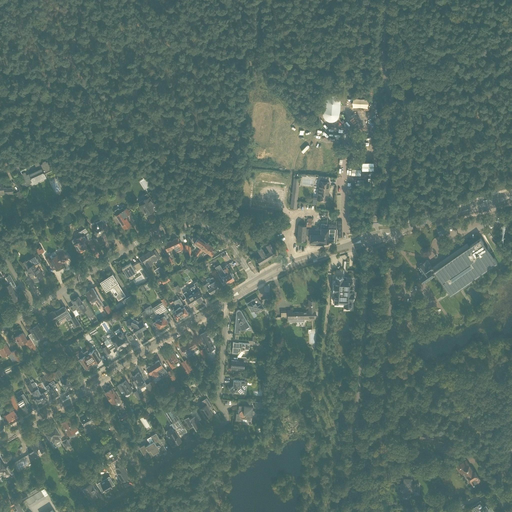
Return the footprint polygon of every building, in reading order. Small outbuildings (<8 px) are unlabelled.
[(29,180),(31,179),(32,182),(46,176),(44,172),(51,168),(49,164),(48,164),(47,161),(45,162),(45,161),(42,162),(43,163),(40,164),(38,161),(34,163),(37,170),(26,175),(25,172),(22,173),(25,181),(21,183),(22,183),(23,187),(24,187),(22,184),(29,181),(29,180)] [(329,182),(325,181),(325,180),(326,180),(327,176),(319,176),(318,180),(319,180),(318,189),(319,189),(318,198),(317,198),(317,199),(326,201),(327,192),(328,192),(329,182)] [(296,209),(299,178),(294,178),(290,208),(296,209)] [(0,194),(12,193),(12,188),(3,188),(3,183),(0,183),(0,194)] [(154,205),(152,200),(149,197),(143,201),(142,200),(138,202),(139,205),(141,208),(143,212),(145,211),(145,212),(147,214),(153,210),(151,207),(154,205)] [(118,208),(114,210),(117,214),(115,215),(124,228),(130,225),(125,216),(130,213),(127,208),(124,209),(122,207),(119,209),(118,208)] [(101,219),(97,221),(96,222),(97,224),(98,226),(99,227),(95,230),(96,231),(94,232),(96,235),(93,237),(97,246),(103,242),(99,236),(101,235),(103,234),(103,233),(105,232),(105,230),(107,229),(105,227),(106,226),(104,223),(108,221),(106,217),(102,220),(101,219)] [(306,229),(305,234),(310,234),(310,237),(310,242),(323,242),(327,243),(327,242),(334,242),(335,229),(331,229),(326,229),(327,224),(322,224),(321,224),(321,229),(315,229),(306,228),(306,229)] [(298,226),(297,236),(297,241),(305,241),(305,236),(305,234),(305,229),(306,226),(298,226)] [(13,234),(10,236),(6,238),(9,243),(15,239),(13,234)] [(84,234),(76,239),(75,238),(70,241),(76,249),(77,248),(80,253),(85,250),(83,248),(86,246),(83,241),(87,238),(85,235),(84,234)] [(207,242),(198,237),(197,238),(196,237),(195,237),(193,237),(192,237),(191,239),(191,240),(191,242),(192,243),(194,244),(194,243),(199,247),(197,250),(200,252),(201,250),(207,242)] [(183,248),(183,247),(181,242),(179,243),(177,238),(170,240),(175,251),(183,248)] [(463,247),(433,268),(427,260),(422,263),(421,263),(419,264),(419,265),(418,266),(424,274),(420,276),(424,282),(439,271),(450,288),(454,288),(495,259),(497,262),(494,258),(484,243),(481,238),(470,246),(465,249),(463,247)] [(175,251),(170,240),(164,243),(167,250),(169,249),(171,254),(175,252),(175,251)] [(207,242),(201,250),(207,254),(208,253),(211,255),(214,251),(211,249),(213,247),(207,242)] [(269,251),(265,254),(268,259),(276,254),(270,243),(266,245),(269,251)] [(262,256),(257,259),(260,263),(268,259),(265,254),(261,248),(258,250),(262,256)] [(152,249),(146,253),(152,261),(152,262),(160,257),(158,254),(157,253),(155,249),(153,251),(152,249)] [(49,255),(45,257),(52,268),(54,267),(55,268),(68,260),(65,254),(62,251),(57,254),(51,258),(49,255)] [(146,253),(138,258),(141,262),(143,260),(146,265),(147,266),(152,263),(153,263),(153,262),(152,262),(152,261),(146,253)] [(27,262),(23,265),(27,271),(27,270),(31,276),(30,277),(33,282),(43,276),(36,264),(40,262),(35,254),(26,260),(27,262)] [(127,265),(122,268),(127,277),(128,277),(129,277),(131,278),(133,276),(134,274),(133,273),(138,270),(142,276),(146,274),(142,268),(138,262),(132,266),(131,264),(128,266),(127,265)] [(226,266),(223,268),(224,269),(223,270),(221,267),(217,269),(222,278),(223,277),(227,283),(234,279),(226,266)] [(16,286),(10,274),(5,277),(9,284),(5,287),(10,297),(13,301),(18,299),(12,288),(16,286)] [(101,282),(106,290),(113,286),(118,294),(116,296),(118,300),(125,295),(117,283),(118,283),(112,274),(101,282)] [(211,281),(203,286),(206,291),(208,290),(209,291),(208,291),(209,292),(209,291),(210,293),(219,288),(216,284),(214,281),(215,281),(213,277),(210,279),(211,281)] [(333,284),(332,291),(334,292),(334,303),(343,304),(343,307),(351,307),(351,300),(353,300),(354,292),(352,292),(352,280),(345,280),(345,277),(343,277),(335,277),(335,284),(333,284)] [(150,282),(153,287),(156,285),(155,284),(157,282),(158,284),(161,282),(158,279),(150,282)] [(203,298),(200,294),(198,291),(197,289),(200,287),(197,281),(193,283),(195,285),(189,289),(190,291),(196,302),(203,298)] [(93,288),(85,292),(88,297),(91,302),(95,300),(99,306),(100,305),(101,306),(103,304),(102,302),(93,288)] [(190,291),(187,293),(186,291),(183,293),(190,305),(196,302),(190,291)] [(122,301),(125,306),(134,301),(130,296),(122,301)] [(72,301),(71,301),(73,304),(79,313),(84,311),(85,312),(86,312),(88,315),(88,314),(90,317),(94,314),(85,301),(82,303),(78,297),(72,301)] [(253,299),(246,303),(251,312),(254,310),(255,313),(264,308),(259,301),(255,303),(253,299)] [(292,310),(287,310),(287,311),(288,318),(292,318),(292,321),(304,320),(304,319),(315,318),(315,312),(314,312),(314,299),(309,300),(309,311),(306,311),(303,311),(303,312),(292,312),(292,310)] [(179,305),(178,303),(176,300),(173,302),(175,305),(182,316),(184,315),(185,315),(187,314),(187,313),(188,313),(182,303),(179,305)] [(165,307),(162,302),(159,304),(160,307),(154,310),(155,313),(157,316),(159,319),(163,325),(168,322),(165,318),(168,316),(166,313),(164,311),(167,309),(165,307)] [(145,310),(141,312),(145,318),(150,315),(154,320),(150,322),(153,326),(155,324),(158,329),(163,325),(159,319),(157,316),(154,310),(151,305),(148,306),(150,309),(146,311),(146,310),(145,310)] [(182,316),(175,305),(172,307),(175,312),(173,313),(177,319),(178,319),(180,318),(182,316)] [(55,310),(53,311),(49,313),(53,320),(56,318),(58,321),(65,317),(66,318),(67,319),(71,317),(68,312),(65,308),(64,308),(63,306),(56,311),(55,310)] [(236,312),(235,321),(234,331),(239,331),(239,329),(242,329),(249,325),(241,311),(240,310),(239,310),(237,310),(236,311),(236,312)] [(75,316),(71,318),(74,323),(75,323),(76,324),(76,325),(76,326),(80,324),(75,316)] [(146,328),(143,324),(141,320),(138,322),(139,324),(136,325),(131,322),(131,319),(127,320),(127,327),(131,326),(133,327),(132,328),(132,329),(132,330),(133,331),(134,330),(138,338),(142,335),(140,331),(146,328)] [(32,334),(29,336),(35,345),(39,343),(38,341),(40,341),(38,338),(43,335),(43,336),(44,335),(39,327),(38,328),(37,325),(30,329),(32,333),(32,334)] [(95,327),(88,330),(91,335),(97,331),(95,327)] [(119,328),(114,331),(115,334),(123,346),(128,343),(119,328)] [(206,331),(199,335),(208,351),(215,348),(214,347),(209,337),(215,333),(212,328),(206,331)] [(27,340),(25,337),(22,333),(14,338),(19,345),(24,342),(25,345),(26,344),(31,351),(32,354),(37,351),(35,348),(36,348),(30,338),(27,340)] [(110,343),(106,346),(108,349),(114,345),(115,345),(117,349),(118,348),(119,349),(120,349),(121,349),(122,348),(123,347),(123,346),(115,334),(107,339),(110,343)] [(192,339),(186,343),(192,352),(192,353),(198,349),(192,339)] [(238,344),(233,342),(232,353),(239,354),(241,351),(243,350),(246,349),(249,349),(249,343),(238,342),(238,344)] [(192,352),(186,343),(180,346),(186,355),(192,352)] [(10,352),(8,348),(6,344),(0,347),(0,352),(2,356),(4,355),(4,356),(8,353),(11,358),(14,356),(17,361),(21,358),(16,349),(12,352),(11,351),(10,352)] [(106,354),(110,352),(106,346),(102,348),(106,354)] [(74,356),(72,357),(75,362),(79,359),(80,360),(79,361),(81,364),(82,364),(85,369),(91,366),(91,365),(94,363),(95,363),(100,360),(99,357),(99,356),(98,354),(97,354),(94,349),(79,358),(79,357),(78,357),(77,355),(78,355),(74,357),(74,356)] [(178,360),(175,356),(172,351),(166,355),(168,358),(166,359),(172,368),(175,366),(173,363),(178,360)] [(248,358),(240,357),(240,361),(231,360),(230,371),(231,368),(243,369),(244,362),(248,362),(248,358)] [(153,363),(152,364),(156,370),(159,374),(163,372),(164,374),(167,372),(165,369),(164,369),(158,360),(155,362),(155,361),(153,363)] [(186,360),(183,361),(188,368),(189,370),(192,369),(186,360)] [(149,365),(146,367),(150,374),(148,375),(152,380),(154,378),(154,377),(159,374),(156,370),(152,364),(151,364),(149,365)] [(63,379),(61,375),(60,375),(62,374),(58,368),(52,372),(56,378),(58,377),(60,380),(58,381),(61,385),(62,384),(65,388),(68,387),(69,387),(70,386),(70,385),(71,385),(70,382),(72,381),(72,380),(74,379),(72,375),(70,376),(69,376),(65,378),(63,379)] [(134,380),(132,381),(135,386),(136,385),(139,389),(146,385),(139,372),(135,374),(133,375),(133,376),(132,376),(134,380)] [(43,376),(39,378),(41,381),(47,390),(48,390),(52,396),(57,393),(53,386),(56,384),(55,384),(55,383),(53,380),(50,382),(50,383),(48,385),(48,383),(43,376)] [(244,380),(238,380),(233,379),(233,385),(229,389),(232,393),(239,393),(246,388),(246,381),(254,381),(254,378),(245,377),(244,380)] [(123,395),(125,394),(128,392),(130,394),(133,393),(131,390),(128,384),(125,380),(119,384),(117,385),(120,389),(123,395)] [(34,381),(31,383),(35,390),(42,402),(47,400),(43,393),(41,394),(38,389),(38,388),(34,381)] [(35,390),(31,383),(27,386),(31,393),(32,392),(35,397),(34,398),(38,405),(42,402),(35,390)] [(120,402),(114,393),(112,389),(105,393),(112,404),(115,402),(116,404),(118,405),(120,404),(120,402)] [(20,398),(16,400),(22,409),(24,413),(30,410),(27,406),(29,404),(30,404),(27,399),(23,393),(21,390),(16,393),(18,396),(20,398)] [(13,395),(9,396),(15,411),(19,409),(13,395)] [(202,406),(199,408),(199,409),(201,413),(204,418),(206,417),(207,418),(209,416),(212,414),(210,410),(209,409),(208,407),(211,406),(207,398),(202,400),(202,401),(204,404),(202,406)] [(255,401),(254,408),(260,409),(261,408),(264,408),(265,402),(255,401)] [(244,405),(244,406),(238,406),(238,409),(239,409),(238,413),(236,413),(235,420),(242,421),(243,419),(247,419),(247,420),(250,420),(251,415),(253,415),(254,415),(254,414),(255,413),(254,411),(252,410),(253,406),(244,405)] [(181,436),(184,434),(181,429),(184,427),(177,415),(175,416),(171,408),(166,411),(172,422),(170,423),(171,424),(169,425),(172,431),(166,434),(169,438),(167,439),(169,443),(173,441),(175,445),(179,443),(179,442),(181,440),(178,436),(180,435),(181,436)] [(200,417),(197,412),(195,409),(189,412),(192,417),(185,421),(186,423),(188,427),(192,425),(195,431),(199,429),(198,428),(202,426),(197,418),(200,417)] [(18,417),(15,413),(13,410),(4,416),(6,419),(8,418),(10,422),(18,417)] [(91,430),(88,424),(94,421),(90,415),(86,417),(85,415),(79,419),(83,425),(85,427),(82,429),(84,433),(91,430)] [(145,415),(140,418),(145,428),(150,425),(145,415)] [(74,425),(72,422),(69,418),(61,423),(70,437),(76,434),(74,431),(77,430),(74,425)] [(297,427),(296,421),(287,422),(289,436),(295,435),(294,428),(297,427)] [(55,426),(45,433),(48,437),(47,437),(51,443),(53,442),(54,443),(61,438),(60,437),(61,437),(60,434),(55,426)] [(435,442),(436,439),(437,433),(426,431),(426,430),(422,429),(420,439),(425,440),(435,442)] [(144,445),(143,445),(139,448),(145,458),(148,456),(150,458),(154,455),(153,454),(157,451),(160,455),(167,451),(156,433),(150,436),(153,441),(145,446),(144,445)] [(106,436),(97,442),(99,445),(108,439),(106,436)] [(31,453),(27,455),(30,461),(42,454),(41,452),(39,449),(43,447),(38,438),(27,444),(28,446),(27,447),(31,453)] [(67,439),(62,442),(65,446),(67,445),(68,448),(69,447),(70,449),(72,448),(68,441),(67,439)] [(447,445),(442,447),(439,447),(441,453),(448,452),(447,445)] [(107,447),(100,452),(103,457),(110,452),(107,447)] [(0,471),(0,472),(3,477),(6,475),(6,476),(9,474),(10,473),(7,467),(5,468),(0,460),(0,471)] [(466,460),(462,463),(457,466),(462,473),(465,471),(467,473),(465,474),(467,477),(468,476),(473,485),(476,483),(481,480),(475,471),(474,472),(466,460)] [(115,467),(117,471),(116,472),(116,473),(121,481),(126,478),(127,477),(128,477),(126,473),(125,471),(124,471),(123,469),(124,469),(121,464),(121,463),(115,467)] [(101,484),(106,492),(108,490),(108,489),(112,487),(112,486),(111,484),(113,482),(109,475),(104,478),(106,481),(101,484)] [(410,476),(404,475),(403,483),(402,483),(402,485),(402,488),(401,488),(402,488),(402,489),(401,489),(401,490),(403,490),(403,496),(405,496),(405,497),(407,497),(407,496),(409,497),(410,490),(415,490),(415,488),(415,487),(415,486),(415,484),(411,484),(412,479),(410,478),(410,476)] [(86,486),(83,489),(84,491),(86,494),(85,494),(86,496),(87,496),(90,501),(94,498),(97,496),(95,494),(97,492),(92,483),(86,486)] [(37,487),(26,494),(28,497),(32,495),(34,494),(39,491),(37,487)] [(39,491),(34,494),(38,499),(44,495),(41,490),(39,491)] [(23,494),(16,498),(16,499),(19,503),(23,501),(25,499),(28,497),(26,494),(26,492),(23,494)] [(35,501),(32,495),(28,497),(26,499),(29,505),(35,501)] [(9,499),(5,502),(9,508),(9,509),(19,503),(16,499),(11,502),(9,499)] [(486,505),(484,506),(480,501),(470,507),(473,511),(477,511),(479,511),(495,511),(491,506),(488,508),(486,505)] [(19,503),(15,506),(18,511),(22,511),(24,511),(19,503)] [(449,511),(456,511),(460,511),(457,503),(446,507),(447,510),(449,510),(449,511)]
